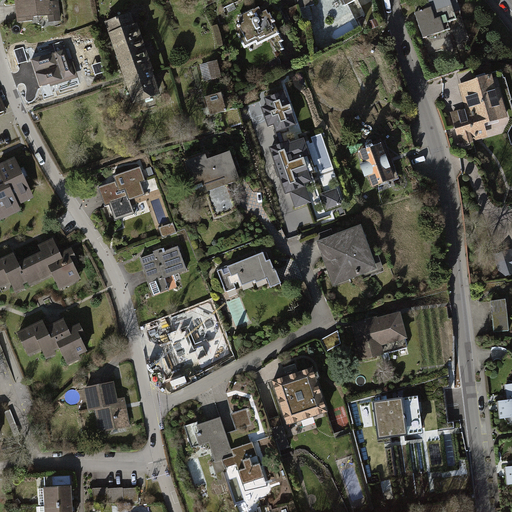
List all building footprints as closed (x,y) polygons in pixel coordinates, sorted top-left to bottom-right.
[(56,0),(14,0),(15,22),(57,21),(56,0)] [(272,0),(270,0),(236,15),(252,53),(289,37),(272,0)] [(360,0),(302,0),(324,47),(361,31),(349,5),(360,0)] [(426,10),(415,13),(421,39),(446,33),(444,24),(455,21),(449,0),(435,0),(424,3),(426,10)] [(131,14),(104,23),(130,106),(157,98),(131,14)] [(73,41),(31,54),(40,82),(82,70),(73,41)] [(215,61),(200,64),(203,80),(218,77),(215,61)] [(501,74),(463,83),(469,109),(450,113),(458,146),(492,138),(489,125),(511,120),(501,74)] [(267,105),(262,107),(268,126),(274,124),(277,132),(296,125),(284,90),(264,97),(267,105)] [(0,93),(0,116),(8,113),(0,93)] [(220,94),(203,98),(207,115),(224,111),(220,94)] [(314,171),(303,139),(289,144),(288,141),(269,148),(285,194),(290,192),(295,207),(310,202),(304,184),(312,181),(308,173),(314,171)] [(360,152),(374,188),(395,180),(381,144),(360,152)] [(231,154),(189,164),(195,191),(238,181),(231,154)] [(19,161),(0,169),(0,217),(38,199),(19,161)] [(142,172),(100,186),(113,224),(136,217),(131,202),(151,195),(142,172)] [(337,189),(322,194),(327,209),(341,204),(337,189)] [(163,200),(150,206),(159,226),(172,221),(163,200)] [(164,238),(178,233),(174,222),(159,227),(164,238)] [(366,225),(320,242),(336,286),(382,269),(366,225)] [(20,255),(0,263),(0,283),(3,291),(14,287),(17,295),(54,278),(60,292),(85,281),(73,254),(64,258),(56,239),(41,246),(45,255),(24,264),(20,255)] [(511,274),(511,240),(499,244),(509,276),(511,274)] [(177,249),(140,261),(151,296),(181,286),(178,277),(186,274),(177,249)] [(268,251),(225,267),(230,281),(239,278),(243,288),(264,281),(268,291),(281,286),(268,251)] [(502,298),(488,300),(490,315),(505,313),(502,298)] [(203,313),(160,328),(170,357),(213,341),(203,313)] [(506,329),(505,313),(490,315),(492,331),(506,329)] [(397,314),(354,324),(362,358),(405,348),(397,314)] [(43,320),(17,332),(29,356),(39,351),(43,360),(58,353),(64,366),(88,354),(79,336),(85,333),(79,322),(68,327),(64,318),(46,327),(43,320)] [(288,374),(274,377),(281,407),(298,403),(303,422),(320,418),(323,431),(337,427),(325,381),(317,383),(315,374),(290,380),(288,374)] [(511,381),(502,382),(504,399),(511,398),(511,381)] [(114,384),(84,389),(87,413),(97,411),(100,432),(129,427),(125,398),(116,399),(114,384)] [(418,396),(374,402),(379,439),(423,433),(418,396)] [(511,416),(511,398),(504,399),(495,400),(496,417),(511,416)] [(208,418),(220,413),(218,408),(206,412),(208,418)] [(222,419),(193,427),(198,447),(207,445),(218,483),(229,480),(224,465),(231,463),(238,490),(266,482),(255,442),(231,449),(222,419)] [(451,436),(454,445),(446,447),(452,472),(461,469),(460,462),(469,460),(462,433),(451,436)] [(433,487),(446,486),(443,455),(430,456),(433,487)] [(364,484),(368,484),(363,463),(343,467),(352,511),(369,508),(364,484)] [(95,500),(110,499),(109,486),(95,487),(95,500)] [(71,511),(71,487),(43,488),(44,511),(71,511)] [(139,487),(111,488),(111,500),(140,499),(139,487)]
